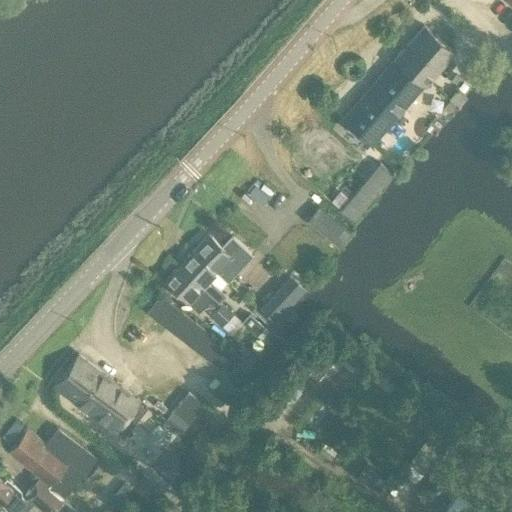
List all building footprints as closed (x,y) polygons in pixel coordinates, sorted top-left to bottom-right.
[(394,57),(395,57),(341,119),(371,144),(424,83),(453,50),(423,24),(394,57)] [(380,161),(340,208),(353,219),(393,173),(380,161)] [(318,206),(307,220),(337,243),(348,230),(318,206)] [(216,269),(215,270),(227,281),(252,254),(232,236),(223,246),(209,233),(194,249),(216,269)] [(179,264),(210,292),(215,286),(207,278),(215,270),(216,269),(194,249),(179,264)] [(165,279),(186,300),(198,311),(212,297),(208,294),(210,292),(179,264),(165,279)] [(278,275),(277,276),(269,286),(290,304),(299,294),(278,275)] [(227,374),(240,358),(159,295),(146,312),(227,374)] [(234,337),(242,328),(241,323),(221,305),(210,316),(234,337)] [(241,323),(242,328),(243,328),(256,340),(265,330),(248,314),(241,323)] [(137,399),(78,353),(53,384),(55,386),(112,430),(113,429),(122,436),(145,407),(137,400),(137,399)] [(139,449),(154,462),(204,405),(188,392),(139,449)] [(40,476),(50,483),(66,496),(84,472),(86,474),(99,458),(72,438),(57,426),(45,441),(26,427),(8,451),(40,476)] [(0,478),(0,503),(9,511),(25,511),(35,501),(49,511),(78,511),(47,487),(50,483),(40,476),(26,493),(29,496),(26,501),(20,496),(20,491),(13,485),(11,488),(0,478)] [(0,511),(9,511),(0,503),(0,511)]
